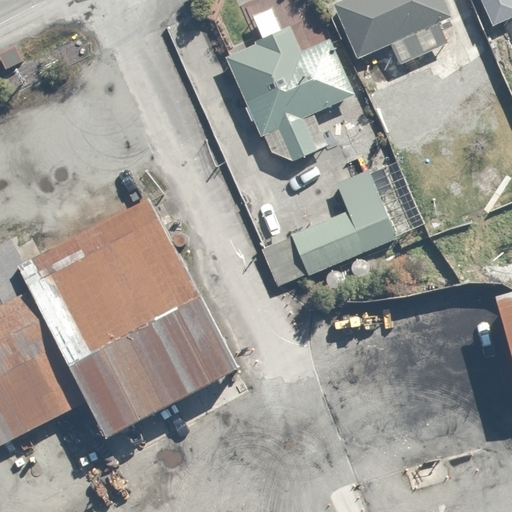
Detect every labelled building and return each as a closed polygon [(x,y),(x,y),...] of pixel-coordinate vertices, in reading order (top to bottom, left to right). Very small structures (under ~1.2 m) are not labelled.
[(452,0),(340,0),(334,3),(358,57),(459,14),(452,0)] [(511,0),(480,0),(493,28),(500,25),(511,51),(511,50),(511,0)] [(265,134),(273,153),(294,161),(322,150),(308,117),(353,98),(328,40),(303,50),(293,27),(226,56),(260,136),(265,134)] [(431,112),(414,80),(376,99),(393,131),(431,112)] [(511,185),(497,158),(470,173),(486,201),(511,186),(511,185)] [(261,252),(278,286),(308,271),(310,276),(398,234),(367,169),(337,184),(349,210),(261,252)] [(147,222),(0,301),(0,448),(79,405),(100,444),(230,373),(147,222)] [(511,298),(495,303),(511,360),(511,298)]
